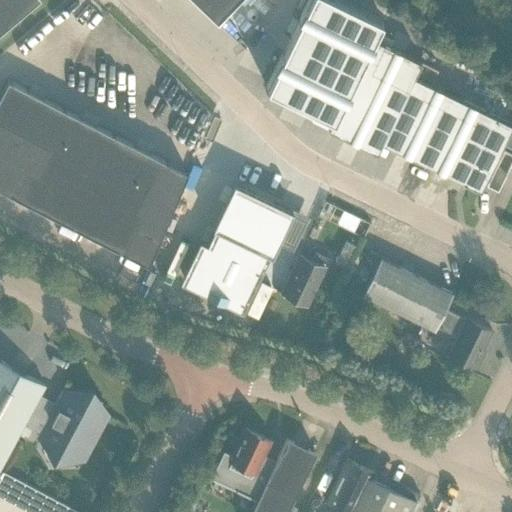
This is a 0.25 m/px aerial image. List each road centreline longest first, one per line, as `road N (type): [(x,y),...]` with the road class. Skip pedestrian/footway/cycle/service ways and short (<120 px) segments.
road 1 (unclassified): [(133,0),(309,173),(511,267)]
road 2 (unclassified): [(465,478),(294,395),(202,370)]
road 3 (unclassified): [(202,370),(115,339),(0,278)]
road 4 (unclassified): [(136,511),(187,417),(202,370)]
